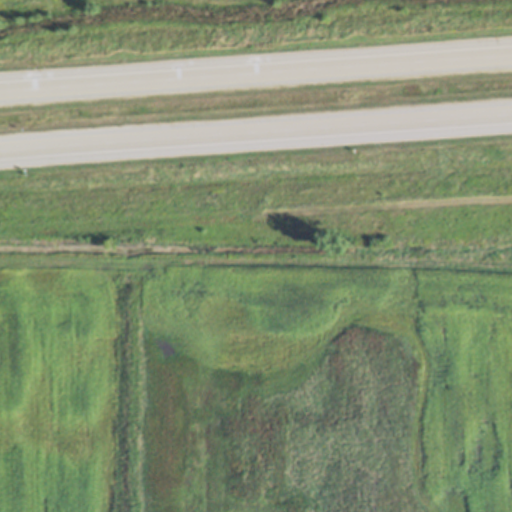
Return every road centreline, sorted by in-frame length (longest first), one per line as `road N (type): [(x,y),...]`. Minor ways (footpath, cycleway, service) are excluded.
road 1 (motorway): [(0,152),(511,115)]
road 2 (motorway): [(511,55),(0,91)]
road 3 (track): [(0,225),(511,198)]
